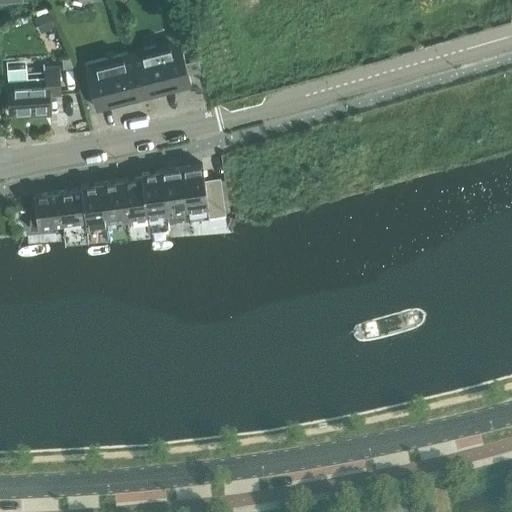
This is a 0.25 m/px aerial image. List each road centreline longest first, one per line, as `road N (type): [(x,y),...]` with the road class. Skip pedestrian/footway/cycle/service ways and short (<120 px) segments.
road 1 (tertiary): [(0,169),(237,117),(511,37)]
road 2 (secondary): [(0,486),(196,477),(406,439),(511,410)]
